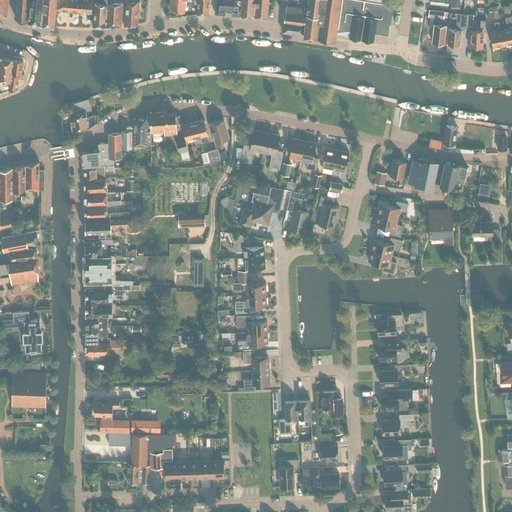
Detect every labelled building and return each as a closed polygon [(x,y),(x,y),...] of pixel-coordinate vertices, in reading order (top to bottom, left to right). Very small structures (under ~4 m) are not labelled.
[(16,0),(15,18),(28,20),(29,0),(16,0)] [(29,0),(28,20),(41,22),(43,0),(29,0)] [(43,0),(41,22),(54,24),(56,9),(56,0),(43,0)] [(80,12),(81,0),(56,0),(56,9),(80,12)] [(90,13),(91,0),(81,0),(80,12),(90,13)] [(92,26),(105,27),(107,0),(100,0),(100,4),(95,3),(92,26)] [(107,0),(105,26),(121,26),(123,4),(112,3),(112,1),(114,1),(114,0),(107,0)] [(126,0),(124,25),(138,24),(139,0),(126,0)] [(197,0),(170,0),(171,2),(169,2),(168,6),(170,7),(170,9),(184,10),(185,3),(197,4),(197,0)] [(197,0),(197,4),(196,14),(208,14),(209,0),(197,0)] [(224,5),(225,0),(224,0),(216,0),(215,13),(225,14),(225,5),(224,5)] [(235,1),(234,0),(229,0),(230,0),(225,0),(224,5),(225,5),(225,14),(232,15),(232,5),(234,5),(235,1)] [(242,0),(239,0),(240,1),(235,1),(234,5),(232,5),(232,15),(242,16),(242,0)] [(242,0),(242,16),(252,17),(252,15),(255,15),(255,17),(267,18),(268,0),(242,0)] [(335,39),(340,0),(286,0),(282,32),(335,39)] [(488,18),(499,18),(497,5),(491,5),(488,7),(488,18)] [(428,16),(441,18),(443,19),(444,16),(444,11),(441,11),(429,9),(428,16)] [(460,30),(461,26),(466,26),(467,26),(468,15),(457,14),(456,25),(458,25),(457,30),(449,29),(447,44),(460,45),(461,30),(460,30)] [(506,21),(507,29),(502,30),(505,45),(511,44),(511,18),(511,16),(505,17),(506,21)] [(429,27),(434,28),(432,42),(444,43),(446,26),(437,25),(438,19),(430,18),(429,27)] [(470,46),(483,47),(483,30),(485,30),(486,20),(481,20),(480,30),(471,29),(470,46)] [(494,21),(496,31),(490,32),(493,48),(505,45),(502,30),(500,30),(498,22),(497,22),(497,21),(494,21)] [(0,57),(0,59),(0,79),(6,80),(5,86),(9,86),(8,91),(18,88),(19,79),(19,75),(10,74),(9,73),(12,59),(0,57)] [(20,74),(21,68),(23,61),(13,59),(10,74),(19,75),(20,75),(20,74)] [(75,112),(70,113),(73,131),(87,129),(98,121),(97,114),(91,115),(86,116),(86,110),(91,110),(89,98),(73,102),(75,112)] [(150,133),(164,132),(164,124),(166,125),(166,114),(166,111),(150,113),(151,116),(150,133)] [(184,132),(182,125),(181,125),(179,115),(176,116),(175,113),(166,114),(166,125),(164,124),(164,132),(164,134),(184,132)] [(148,116),(134,117),(134,144),(151,144),(150,133),(151,116),(148,116)] [(208,135),(204,119),(182,125),(184,132),(186,140),(208,135)] [(211,123),(217,146),(224,144),(222,140),(229,138),(224,120),(211,123)] [(443,148),(451,150),(452,145),(454,145),(457,127),(447,124),(443,148)] [(121,148),(132,148),(132,130),(121,130),(121,148)] [(251,146),(244,144),(241,161),(251,163),(254,150),(262,152),(267,132),(254,130),(251,146)] [(121,132),(109,133),(109,143),(98,143),(99,149),(82,151),(83,165),(113,163),(114,167),(121,167),(120,159),(121,132)] [(272,154),(269,167),(280,169),(283,152),(276,151),(280,135),(267,132),(262,152),(272,154)] [(180,152),(188,149),(184,133),(175,136),(180,152)] [(497,137),(497,149),(506,150),(507,137),(497,137)] [(305,140),(293,138),(289,157),(300,160),(305,140)] [(306,168),(316,170),(319,158),(314,157),(315,147),(316,143),(305,140),(300,160),(307,161),(306,168)] [(326,147),(322,166),(333,169),(338,149),(326,147)] [(207,152),(209,162),(220,159),(218,149),(207,152)] [(345,171),(349,152),(338,149),(333,169),(345,171)] [(418,160),(413,159),(408,182),(413,183),(412,186),(432,190),(438,161),(419,156),(418,160)] [(389,175),(398,177),(396,183),(401,184),(406,162),(392,159),(389,175)] [(44,190),(44,170),(39,170),(39,162),(25,165),(25,189),(44,190)] [(283,162),(280,174),(289,176),(292,164),(283,162)] [(444,162),(439,185),(462,189),(467,167),(444,162)] [(16,191),(25,189),(25,165),(12,167),(13,199),(17,199),(16,191)] [(83,166),(84,179),(105,178),(104,171),(111,171),(111,165),(83,166)] [(0,206),(5,206),(5,200),(13,199),(12,167),(0,170),(0,206)] [(376,170),(374,183),(384,185),(387,173),(376,170)] [(321,175),(315,174),(313,186),(318,186),(321,175)] [(89,192),(107,191),(106,178),(84,179),(84,193),(89,192)] [(480,188),(491,190),(492,180),(481,178),(480,188)] [(342,186),(330,184),(329,189),(340,192),(342,186)] [(270,186),(268,195),(253,191),(253,192),(254,192),(252,200),(254,201),(252,210),(243,208),(240,224),(250,227),(252,220),(262,222),(261,223),(269,225),(272,211),(279,213),(284,189),(270,186)] [(89,192),(84,193),(85,206),(90,206),(107,205),(117,204),(133,203),(132,200),(117,201),(107,201),(107,191),(89,192)] [(221,199),(221,205),(226,207),(229,195),(221,199)] [(303,233),(306,220),(307,220),(309,211),(304,210),(299,209),(302,199),(290,196),(287,209),(293,211),(289,229),(303,233)] [(319,205),(322,206),(318,224),(334,228),(339,206),(333,205),(334,199),(321,196),(319,205)] [(398,212),(405,214),(408,202),(396,200),(394,206),(380,203),(378,213),(397,218),(398,212)] [(111,218),(111,219),(129,218),(129,212),(118,213),(118,212),(107,213),(107,205),(90,206),(85,206),(85,218),(107,217),(107,218),(111,218)] [(429,219),(430,239),(431,239),(431,236),(444,236),(444,243),(453,243),(452,210),(443,210),(429,211),(429,219)] [(0,218),(0,228),(13,225),(12,212),(0,215),(0,218)] [(389,228),(388,233),(400,236),(403,225),(396,223),(397,218),(378,213),(375,224),(389,228)] [(207,214),(182,215),(182,226),(207,225),(207,214)] [(111,219),(85,220),(85,233),(99,233),(99,237),(111,237),(111,227),(130,226),(129,218),(111,219)] [(492,229),(492,222),(473,222),(473,236),(488,236),(488,242),(499,242),(498,229),(492,229)] [(3,250),(37,244),(37,230),(0,238),(3,250)] [(231,241),(234,240),(234,251),(244,251),(244,256),(264,255),(264,246),(248,246),(247,240),(247,236),(227,232),(231,241)] [(401,240),(390,237),(389,243),(374,239),(371,250),(390,254),(392,249),(399,250),(401,240)] [(99,239),(99,241),(85,241),(85,248),(84,248),(84,253),(85,253),(85,255),(101,255),(101,246),(105,246),(105,244),(113,243),(113,241),(111,239),(99,239)] [(157,241),(156,254),(169,254),(170,241),(157,241)] [(10,262),(37,258),(37,244),(8,250),(10,262)] [(136,255),(136,249),(132,249),(132,250),(126,250),(126,247),(121,244),(121,255),(136,255)] [(185,244),(171,244),(172,255),(186,254),(185,244)] [(383,264),(382,270),(393,272),(396,262),(389,260),(390,254),(371,250),(369,261),(383,264)] [(238,263),(238,268),(265,267),(264,255),(244,256),(245,263),(238,263)] [(10,275),(12,284),(38,280),(37,258),(0,264),(0,275),(0,277),(10,275)] [(85,258),(86,281),(103,281),(103,284),(105,284),(131,284),(131,279),(110,279),(111,258),(85,258)] [(204,260),(195,260),(195,287),(204,287),(204,260)] [(266,294),(265,283),(250,284),(249,276),(238,276),(238,281),(233,282),(231,283),(231,288),(233,289),(245,289),(246,295),(266,294)] [(123,294),(123,290),(130,289),(130,290),(139,290),(139,285),(131,285),(131,284),(105,284),(105,287),(86,287),(86,303),(112,302),(112,294),(123,294)] [(236,312),(250,311),(250,305),(266,305),(266,294),(246,295),(246,301),(236,301),(236,312)] [(86,303),(86,317),(98,317),(98,319),(102,319),(102,325),(107,325),(107,316),(112,316),(112,302),(86,303)] [(169,314),(169,305),(143,304),(143,313),(169,314)] [(13,319),(0,320),(0,324),(25,322),(25,331),(23,332),(24,341),(25,341),(26,351),(41,351),(41,340),(42,340),(42,331),(40,331),(40,320),(30,321),(29,311),(13,312),(13,319)] [(387,314),(387,321),(378,321),(378,334),(396,333),(395,325),(402,325),(401,314),(387,314)] [(250,316),(237,316),(237,327),(247,326),(247,333),(267,332),(267,321),(251,322),(250,316)] [(98,317),(86,317),(86,342),(110,341),(110,340),(110,337),(107,337),(107,325),(102,325),(102,319),(98,319),(98,317)] [(170,330),(170,340),(179,340),(179,334),(182,334),(182,343),(186,343),(186,345),(194,345),(194,343),(199,343),(199,339),(200,340),(202,340),(204,338),(204,334),(202,332),(200,332),(199,332),(198,332),(198,330),(182,329),(182,331),(170,330)] [(247,333),(247,339),(238,339),(238,349),(252,349),(251,343),(267,343),(267,332),(247,333)] [(134,334),(133,342),(142,343),(142,334),(134,334)] [(110,348),(121,348),(122,345),(121,339),(110,340),(110,341),(86,342),(85,354),(86,354),(87,354),(110,354),(110,348)] [(401,340),(388,340),(389,347),(379,347),(379,360),(396,359),(398,362),(409,355),(409,352),(402,346),(401,348),(401,340)] [(254,350),(243,351),(243,363),(252,363),(252,371),(268,370),(268,357),(254,357),(254,350)] [(501,382),(511,382),(511,380),(511,361),(502,362),(502,372),(500,373),(501,382)] [(390,366),(390,372),(380,373),(380,386),(398,385),(397,377),(402,377),(401,366),(390,366)] [(157,369),(157,377),(175,377),(175,369),(157,369)] [(255,390),(255,384),(269,383),(268,370),(252,371),(253,378),(244,379),(244,391),(255,390)] [(47,373),(13,371),(12,406),(46,407),(47,373)] [(389,397),(381,397),(382,411),(399,410),(399,402),(399,400),(406,400),(406,395),(411,394),(411,388),(388,389),(389,397)] [(210,401),(211,394),(204,393),(204,390),(178,389),(178,394),(204,395),(204,401),(210,401)] [(336,415),(337,415),(343,415),(342,403),(336,403),(336,390),(322,390),(322,408),(330,408),(331,415),(336,415)] [(112,418),(112,415),(113,407),(119,407),(119,400),(106,400),(106,402),(95,402),(94,415),(102,415),(102,418),(100,418),(100,431),(129,432),(129,419),(112,418)] [(298,419),(297,400),(284,401),(285,419),(279,419),(280,433),(291,432),(291,419),(298,419)] [(305,424),(311,424),(311,417),(310,409),(310,400),(297,400),(298,419),(305,418),(305,424)] [(400,435),(400,426),(406,426),(406,421),(413,421),(413,414),(399,415),(399,421),(382,421),(383,435),(400,435)] [(158,428),(158,421),(153,421),(153,419),(133,419),(133,431),(153,431),(153,428),(158,428)] [(341,425),(333,427),(336,434),(343,432),(341,425)] [(128,463),(139,464),(146,464),(146,452),(176,444),(176,434),(109,433),(109,445),(132,445),(132,457),(127,456),(127,462),(128,463)] [(508,450),(498,450),(499,461),(502,460),(502,464),(504,464),(504,475),(506,475),(506,487),(511,486),(511,435),(507,435),(508,450)] [(320,436),(321,460),(338,459),(338,445),(330,446),(330,442),(331,442),(331,436),(320,436)] [(397,441),(397,447),(383,447),(384,459),(402,459),(402,451),(411,450),(411,440),(397,441)] [(172,448),(163,449),(163,452),(163,460),(173,460),(172,448)] [(163,452),(150,452),(150,469),(164,468),(163,460),(163,452)] [(287,460),(287,466),(279,466),(280,487),(294,486),(293,472),(299,472),(299,459),(287,460)] [(200,461),(201,478),(212,478),(212,460),(200,461)] [(212,460),(212,478),(224,477),(223,460),(212,460)] [(177,462),(178,479),(189,479),(189,461),(177,462)] [(189,461),(189,479),(201,478),(200,461),(189,461)] [(177,462),(166,462),(166,479),(178,479),(177,462)] [(139,465),(139,464),(128,463),(127,482),(138,482),(142,482),(142,483),(148,483),(149,466),(139,465)] [(394,466),(394,472),(384,472),(385,485),(402,484),(402,476),(407,475),(406,465),(394,466)] [(303,479),(319,478),(318,468),(303,469),(303,479)] [(321,474),(322,488),(339,487),(339,473),(321,474)] [(407,489),(395,490),(396,496),(385,497),(386,509),(402,509),(402,511),(411,510),(411,498),(408,499),(407,489)]
